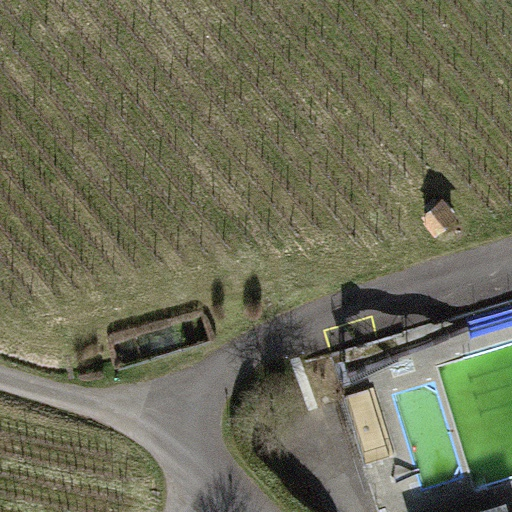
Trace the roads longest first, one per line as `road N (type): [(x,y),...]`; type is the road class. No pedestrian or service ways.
road 1 (residential): [(267,511),(175,426),(163,511)]
road 2 (track): [(0,375),(175,426)]
